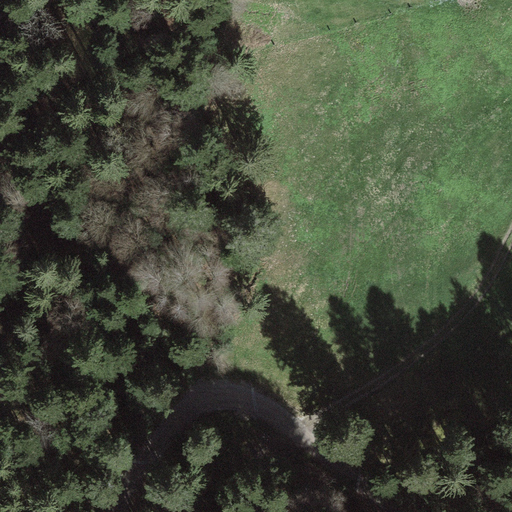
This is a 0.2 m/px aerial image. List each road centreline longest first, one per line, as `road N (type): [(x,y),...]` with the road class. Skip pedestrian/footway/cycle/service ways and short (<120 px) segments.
road 1 (track): [(111,511),(146,448),(189,404),(223,394),(259,405),(298,431),(309,427),(439,337),(481,291),(511,235)]
road 2 (track): [(511,351),(365,388)]
